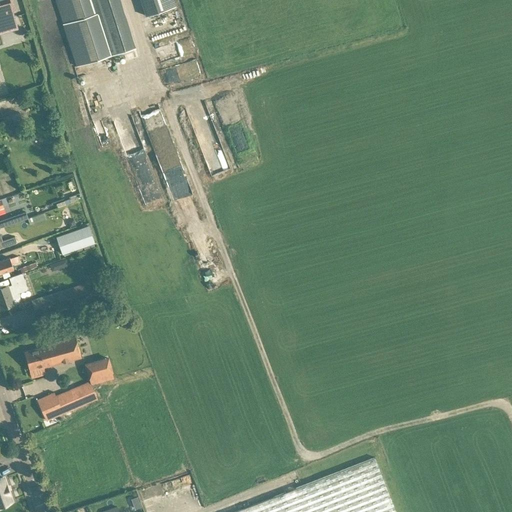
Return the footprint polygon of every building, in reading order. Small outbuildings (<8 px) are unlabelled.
[(17,28),(18,28),(9,0),(0,0),(0,30),(16,26),(17,28)] [(55,0),(77,67),(134,48),(118,0),(55,0)] [(140,0),(145,16),(175,6),(173,0),(140,0)] [(56,237),(62,255),(95,243),(88,225),(56,237)] [(0,248),(17,243),(15,237),(0,241),(0,248)] [(10,258),(0,261),(0,273),(13,269),(12,264),(19,262),(17,255),(10,258)] [(66,258),(58,261),(61,268),(68,265),(66,258)] [(9,277),(11,284),(0,288),(0,309),(14,305),(14,303),(17,302),(18,298),(18,294),(18,293),(28,289),(22,272),(9,277)] [(32,301),(37,318),(98,299),(93,282),(32,301)] [(81,357),(76,338),(55,343),(53,335),(45,338),(47,346),(24,352),(29,370),(43,366),(44,368),(54,365),(81,357)] [(113,377),(108,357),(84,364),(90,381),(56,396),(59,404),(52,407),(56,416),(97,398),(91,384),(113,377)] [(59,404),(56,396),(54,392),(37,400),(46,420),(56,416),(52,407),(59,404)] [(57,440),(49,443),(55,457),(59,456),(59,457),(69,453),(69,452),(77,449),(72,436),(84,431),(80,420),(53,431),(57,440)] [(395,511),(375,457),(233,511),(395,511)] [(127,472),(117,476),(122,489),(132,485),(127,472)] [(0,507),(6,506),(5,503),(11,501),(9,494),(9,493),(6,484),(5,485),(3,477),(0,477),(0,507)]
